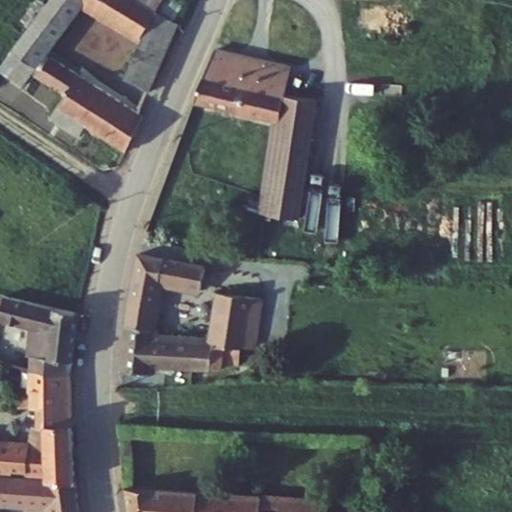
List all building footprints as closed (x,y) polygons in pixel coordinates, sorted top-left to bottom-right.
[(42,0),(31,18),(48,28),(65,0),(136,0),(153,8),(136,44),(160,55),(187,0),(42,0)] [(31,18),(26,27),(44,45),(52,31),(48,28),(31,18)] [(26,27),(14,47),(35,59),(44,45),(26,27)] [(54,27),(52,31),(44,45),(75,62),(65,78),(94,95),(140,121),(155,84),(54,27)] [(200,84),(281,99),(286,78),(299,80),(305,50),(223,32),(200,84)] [(89,105),(94,95),(65,78),(60,88),(89,105)] [(281,99),(265,199),(294,203),(316,83),(299,80),(286,78),(281,99)] [(145,230),(134,294),(162,298),(168,260),(170,258),(173,257),(211,263),(214,239),(145,230)] [(224,313),(170,306),(166,332),(219,339),(222,324),(233,326),(233,320),(248,322),(249,318),(253,283),(266,286),(268,271),(230,266),(224,313)] [(36,344),(80,345),(87,284),(13,270),(8,294),(40,300),(35,329),(39,330),(36,344)] [(253,283),(249,318),(262,321),(266,286),(253,283)] [(134,294),(130,336),(165,341),(166,332),(170,306),(171,300),(162,298),(134,294)] [(26,375),(45,375),(80,374),(80,345),(36,344),(36,356),(26,357),(26,375)] [(45,375),(46,390),(81,390),(80,374),(45,375)] [(0,443),(30,444),(30,449),(82,449),(81,390),(46,390),(41,390),(41,413),(0,412),(0,443)] [(0,448),(0,475),(13,476),(57,476),(61,501),(89,497),(82,449),(30,449),(0,448)] [(255,511),(256,493),(265,494),(266,459),(133,449),(137,511),(182,511),(181,487),(234,492),(234,511),(255,511)] [(266,459),(265,494),(324,499),(326,464),(266,459)] [(0,475),(0,496),(10,497),(13,476),(0,475)] [(0,511),(8,511),(10,497),(0,496),(0,511)]
